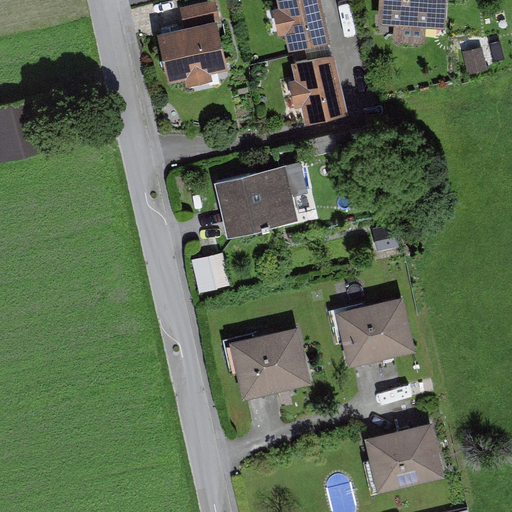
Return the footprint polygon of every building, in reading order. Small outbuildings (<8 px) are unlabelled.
[(330,0),(284,0),(294,44),(338,34),(330,0)] [(383,0),(382,17),(450,22),(452,0),(383,0)] [(222,7),(164,20),(177,78),(235,65),(222,7)] [(511,21),(477,25),(482,75),(511,71),(511,21)] [(342,46),(298,57),(314,117),(357,106),(342,46)] [(333,135),(310,141),(310,143),(313,156),(337,151),(333,135)] [(299,162),(216,183),(230,239),(298,222),(291,197),(307,194),(299,162)] [(207,257),(193,260),(201,293),(230,286),(223,254),(207,257)] [(409,296),(341,309),(351,359),(418,346),(409,296)] [(307,320),(235,337),(248,395),(320,379),(307,320)] [(438,418),(371,434),(385,490),(451,474),(438,418)]
